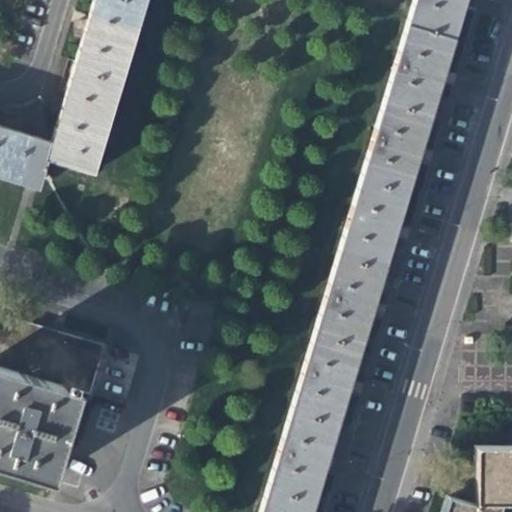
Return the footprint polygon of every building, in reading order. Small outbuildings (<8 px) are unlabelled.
[(79,38),(68,76),(115,90),(140,9),(111,0),(90,0),(84,23),(70,25),(74,32),(76,38),(79,38)] [(111,0),(140,9),(142,0),(111,0)] [(462,0),(411,0),(405,21),(452,35),(462,0)] [(441,72),(452,35),(405,21),(382,98),(428,112),(441,72)] [(55,115),(48,140),(42,159),(90,173),(115,90),(68,76),(60,100),(47,102),(49,108),(52,115),(55,115)] [(417,149),(428,112),(382,98),(359,174),(405,188),(417,149)] [(0,177),(34,187),(42,159),(48,140),(17,131),(14,117),(7,121),(0,124),(0,177)] [(395,222),(405,188),(359,174),(335,252),(382,267),(395,222)] [(335,252),(312,329),(359,343),(372,300),(382,267),(335,252)] [(55,451),(58,442),(75,388),(89,392),(103,344),(7,315),(0,336),(0,463),(47,478),(55,451)] [(312,329),(289,407),(336,420),(347,384),(359,343),(312,329)] [(289,407),(266,483),(313,497),(324,461),(336,420),(289,407)] [(511,511),(511,472),(482,473),(481,511),(511,511)] [(266,483),(257,511),(308,511),(313,497),(266,483)]
